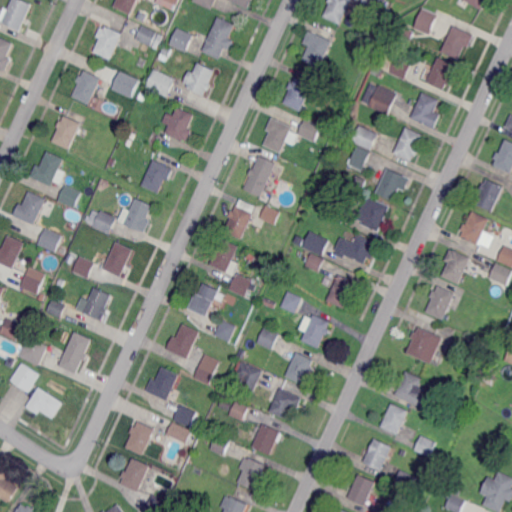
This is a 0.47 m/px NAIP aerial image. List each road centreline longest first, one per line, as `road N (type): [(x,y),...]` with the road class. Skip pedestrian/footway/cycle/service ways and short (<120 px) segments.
road 1 (residential): [(511,42),(295,511)]
road 2 (residential): [(292,0),(71,466)]
road 3 (residential): [(77,0),(0,168)]
